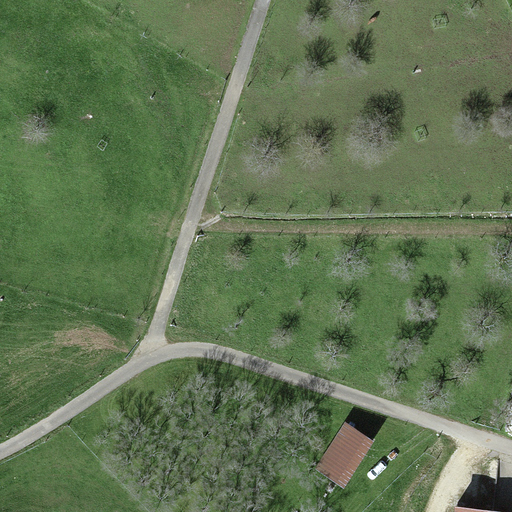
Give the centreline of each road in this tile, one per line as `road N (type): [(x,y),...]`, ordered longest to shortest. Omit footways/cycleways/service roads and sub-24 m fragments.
road 1 (track): [(511,455),(220,356),(144,346)]
road 2 (track): [(511,231),(184,226)]
road 3 (track): [(184,226),(144,346),(0,453)]
road 4 (track): [(184,226),(263,0)]
